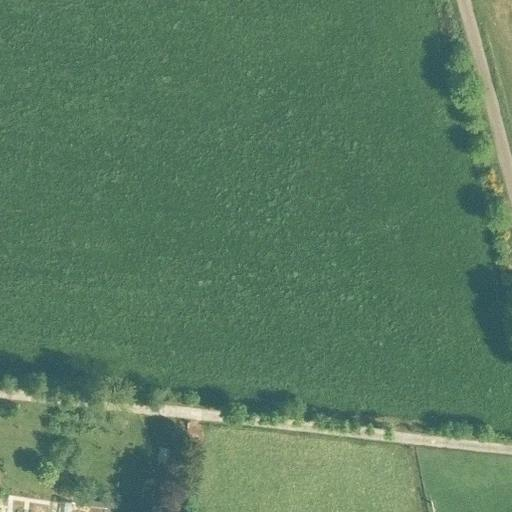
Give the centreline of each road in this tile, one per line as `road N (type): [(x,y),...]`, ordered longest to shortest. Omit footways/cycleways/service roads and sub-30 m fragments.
road 1 (track): [(511,449),(0,390)]
road 2 (track): [(511,219),(456,0)]
